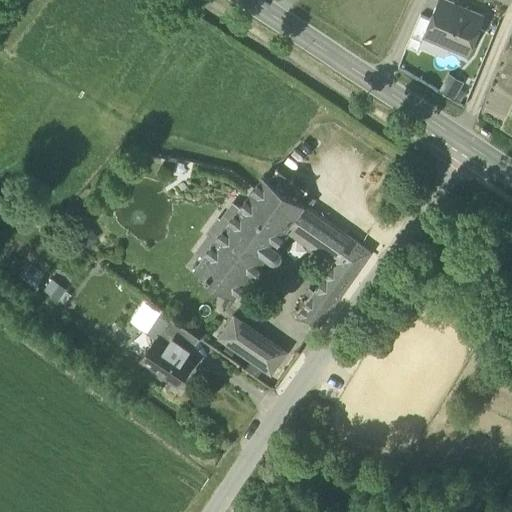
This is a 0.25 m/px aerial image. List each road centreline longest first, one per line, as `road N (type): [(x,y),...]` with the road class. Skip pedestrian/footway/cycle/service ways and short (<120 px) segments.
road 1 (unclassified): [(467,144),(220,511)]
road 2 (secondary): [(248,0),(467,144)]
